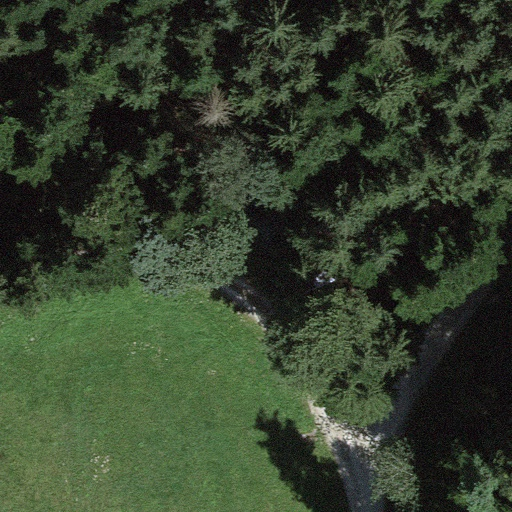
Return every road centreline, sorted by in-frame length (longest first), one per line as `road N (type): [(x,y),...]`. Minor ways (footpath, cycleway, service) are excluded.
road 1 (track): [(374,511),(239,321),(35,271),(0,290)]
road 2 (track): [(511,233),(389,417),(376,511)]
